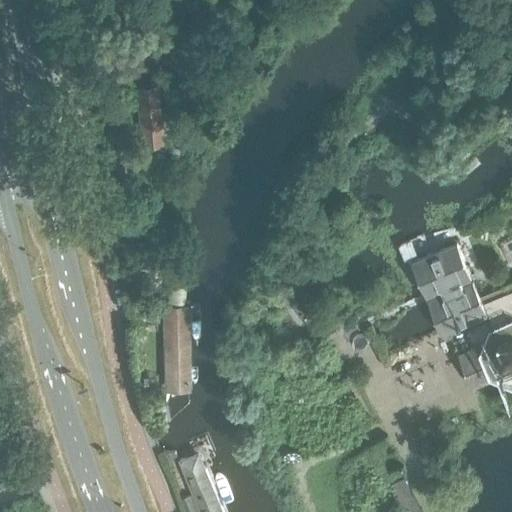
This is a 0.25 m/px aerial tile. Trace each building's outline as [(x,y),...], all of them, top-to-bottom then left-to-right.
[(164,70),(157,71),(158,82),(165,81),(164,70)] [(163,141),(158,83),(136,85),(141,143),(163,141)] [(150,159),(152,146),(132,143),(110,155),(118,183),(131,179),(125,159),(130,157),(150,159)] [(139,200),(127,198),(125,214),(137,216),(139,200)] [(327,246),(342,237),(337,230),(323,239),(327,246)] [(456,243),(414,260),(425,288),(443,331),(448,329),(481,316),(485,314),(464,262),(456,243)] [(475,345),(459,352),(473,385),(511,370),(511,289),(485,301),(491,317),(468,327),(475,345)] [(156,310),(156,296),(132,297),(133,308),(138,308),(138,310),(156,310)] [(166,392),(194,391),(191,311),(163,312),(166,392)] [(202,511),(233,511),(201,446),(176,459),(202,511)] [(421,511),(404,476),(387,485),(401,511),(421,511)]
